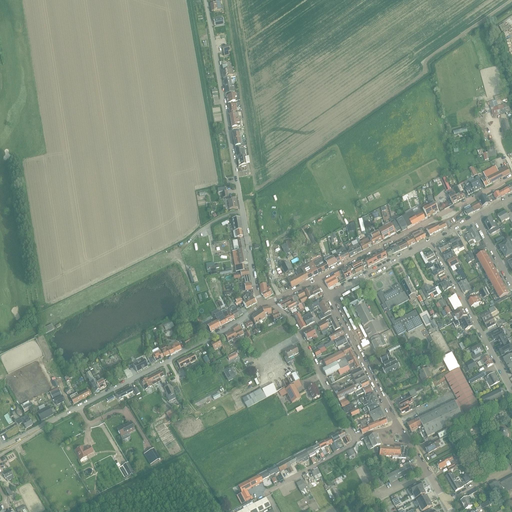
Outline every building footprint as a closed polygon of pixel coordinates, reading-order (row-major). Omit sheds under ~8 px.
[(215,0),(216,3),(210,4),(211,11),(220,10),(222,9),(224,9),(223,5),(221,5),(220,0),(215,0)] [(222,71),(223,78),(233,76),(232,73),(234,72),(233,69),(232,69),(222,71)] [(223,79),(226,94),(235,92),(234,87),(232,87),(230,78),(223,79)] [(236,95),(226,96),(227,103),(235,102),(239,101),(238,94),(236,95)] [(228,105),(229,112),(237,111),(236,107),(240,106),(240,103),(238,103),(228,105)] [(497,113),(508,111),(506,103),(496,105),(497,113)] [(229,114),(230,121),(239,120),(241,119),(241,116),(238,117),(238,113),(229,114)] [(239,120),(230,121),(232,128),(232,129),(237,129),(237,127),(240,126),(239,120)] [(501,122),(504,132),(510,131),(507,121),(501,122)] [(240,143),(242,143),(241,138),(240,138),(240,134),(238,135),(238,134),(233,135),(232,135),(234,146),(235,147),(242,146),(242,145),(240,145),(240,143)] [(235,148),(237,159),(244,158),(244,156),(245,155),(244,149),(241,150),(241,147),(240,147),(235,148)] [(247,158),(244,158),(237,159),(238,166),(241,166),(241,167),(245,166),(245,164),(249,163),(248,157),(247,158)] [(481,179),(485,187),(510,174),(507,167),(499,170),(497,166),(483,173),(485,177),(481,179)] [(472,182),(470,184),(474,192),(481,189),(476,180),(472,182)] [(474,192),(470,184),(468,181),(466,182),(467,186),(465,187),(467,190),(466,190),(468,195),(474,192)] [(450,199),(453,204),(459,201),(464,198),(462,193),(461,194),(457,186),(452,189),(448,191),(451,198),(450,199)] [(493,194),(490,195),(493,202),(511,192),(508,187),(493,195),(493,194)] [(486,196),(478,200),(479,201),(483,208),(490,203),(493,202),(490,195),(487,197),(486,196)] [(227,201),(229,210),(237,208),(236,199),(227,201)] [(431,205),(428,207),(433,215),(438,212),(436,207),(432,201),(429,202),(431,205)] [(471,205),(470,206),(474,212),(483,208),(479,201),(471,205)] [(401,217),(401,218),(407,228),(427,218),(422,210),(421,206),(418,208),(406,214),(405,214),(401,217)] [(428,206),(422,210),(427,218),(433,215),(428,207),(428,206)] [(465,211),(464,212),(466,216),(467,215),(468,216),(474,212),(470,206),(466,209),(466,210),(465,210),(465,211)] [(498,216),(501,223),(509,219),(511,225),(511,224),(511,217),(510,213),(507,215),(505,212),(498,216)] [(241,230),(242,230),(240,218),(232,219),(234,231),(233,231),(234,238),(242,237),(241,230)] [(407,228),(401,218),(397,220),(397,219),(396,218),(395,219),(395,218),(394,218),(390,221),(396,232),(400,230),(401,231),(407,228)] [(491,220),(485,223),(489,231),(491,234),(497,231),(500,230),(497,223),(494,225),(491,220)] [(426,229),(429,236),(446,227),(444,223),(440,224),(437,226),(437,225),(428,228),(426,229)] [(390,224),(384,227),(389,236),(395,233),(393,228),(390,224)] [(384,227),(378,230),(383,240),(389,236),(384,227)] [(473,230),(468,232),(473,241),(475,240),(476,243),(481,240),(479,237),(478,237),(473,230)] [(425,238),(424,235),(425,234),(424,231),(422,232),(421,231),(416,232),(412,234),(416,243),(425,238)] [(370,235),(368,237),(370,242),(372,246),(382,241),(377,232),(370,235)] [(473,241),(468,232),(465,234),(466,237),(465,238),(468,244),(469,243),(470,246),(475,244),(473,241)] [(408,238),(404,240),(408,247),(415,243),(412,236),(411,235),(407,237),(408,238)] [(367,239),(359,243),(363,251),(371,246),(368,239),(367,237),(367,239)] [(461,249),(464,248),(459,238),(456,240),(456,239),(448,243),(450,249),(451,248),(453,251),(457,248),(458,251),(461,249)] [(505,244),(500,247),(503,252),(511,247),(511,242),(509,238),(503,241),(505,244)] [(232,241),(233,247),(236,246),(237,251),(232,252),(236,271),(244,270),(243,264),(248,263),(245,249),(237,250),(237,249),(244,248),(243,239),(232,241)] [(224,247),(223,244),(225,243),(224,241),(219,243),(220,244),(216,245),(218,251),(224,248),(223,247),(224,247)] [(350,251),(347,253),(350,258),(361,252),(358,244),(356,241),(351,243),(353,247),(349,249),(350,251)] [(397,243),(400,251),(407,248),(404,243),(403,243),(402,241),(397,243)] [(390,247),(391,249),(394,254),(400,251),(397,243),(390,247)] [(286,244),(281,246),(286,255),(291,252),(286,244)] [(446,262),(447,262),(454,258),(447,244),(439,248),(446,262)] [(511,247),(503,252),(506,258),(511,255),(511,257),(511,247)] [(340,250),(336,253),(336,254),(340,261),(348,257),(344,248),(340,249),(340,250)] [(383,251),(378,254),(382,260),(386,258),(383,252),(383,251)] [(428,270),(428,269),(433,267),(432,266),(431,264),(431,263),(436,260),(432,252),(424,256),(425,257),(424,258),(425,259),(426,258),(428,263),(427,264),(426,264),(428,270)] [(477,257),(480,262),(488,257),(485,252),(477,257)] [(336,254),(332,256),(332,257),(336,264),(340,261),(336,254)] [(378,254),(374,256),(377,263),(382,260),(378,254)] [(374,256),(369,258),(373,265),(377,263),(374,256)] [(469,263),(471,268),(474,266),(469,256),(468,256),(465,258),(468,264),(469,263)] [(324,261),(325,264),(328,268),(336,264),(332,257),(329,259),(324,261)] [(480,262),(483,267),(491,263),(488,257),(480,262)] [(303,273),(288,281),(291,288),(328,269),(328,268),(325,264),(324,264),(321,258),(312,263),(306,266),(306,265),(305,265),(303,266),(303,267),(301,269),(303,273)] [(369,258),(364,261),(366,266),(367,265),(368,267),(373,265),(369,258)] [(454,258),(447,262),(450,268),(455,266),(457,269),(459,273),(462,271),(460,268),(458,264),(459,264),(457,260),(455,258),(454,258)] [(351,265),(353,268),(353,269),(361,265),(362,268),(366,266),(364,261),(363,260),(360,262),(360,261),(351,265)] [(291,270),(290,267),(291,266),(290,264),(289,265),(287,262),(280,266),(284,274),(291,270)] [(483,267),(485,272),(493,268),(491,263),(483,267)] [(428,269),(431,268),(435,276),(443,272),(439,264),(433,267),(428,269)] [(218,265),(206,267),(207,270),(209,270),(210,272),(211,276),(217,274),(216,269),(219,268),(218,265)] [(361,265),(353,269),(356,274),(363,270),(362,268),(361,265)] [(350,266),(335,274),(335,275),(337,278),(343,274),(345,279),(356,274),(353,269),(353,268),(352,269),(350,266)] [(493,268),(485,272),(488,278),(496,273),(493,268)] [(248,270),(240,272),(241,278),(241,279),(244,279),(245,285),(250,284),(248,275),(249,275),(248,270)] [(488,278),(491,283),(499,279),(496,273),(488,278)] [(335,275),(335,274),(334,275),(329,278),(325,280),(325,281),(328,288),(333,286),(338,283),(335,278),(337,278),(335,275)] [(491,283),(494,288),(502,284),(499,279),(491,283)] [(402,283),(411,299),(416,297),(407,280),(402,283)] [(447,280),(440,284),(442,288),(444,292),(447,290),(451,288),(447,280)] [(465,280),(458,284),(464,294),(471,290),(465,280)] [(259,285),(261,294),(265,299),(273,294),(269,287),(266,288),(265,284),(259,285)] [(378,294),(383,305),(382,305),(384,310),(385,310),(394,327),(393,327),(398,336),(405,332),(404,331),(406,330),(408,333),(423,325),(418,316),(418,317),(415,311),(395,321),(392,316),(389,311),(409,301),(404,293),(403,293),(399,284),(393,287),(395,291),(384,296),(382,292),(378,294)] [(502,284),(494,288),(497,293),(505,289),(503,284),(502,284)] [(312,287),(309,288),(314,296),(320,292),(318,288),(316,286),(312,288),(312,287)] [(425,290),(423,291),(427,299),(429,297),(428,296),(432,294),(434,297),(438,295),(434,288),(431,289),(429,286),(425,289),(425,290)] [(314,296),(309,288),(303,291),(308,299),(314,296)] [(479,291),(483,298),(489,295),(485,288),(479,291)] [(505,289),(497,293),(500,299),(508,294),(505,289)] [(295,301),(305,296),(303,291),(292,297),(295,301)] [(243,303),(246,309),(256,303),(250,293),(246,296),(243,298),(245,302),(243,303)] [(455,295),(453,297),(446,301),(449,306),(453,312),(462,307),(455,295)] [(308,301),(305,296),(295,301),(298,306),(300,310),(306,307),(304,304),(303,304),(302,303),(308,301)] [(477,304),(480,302),(477,296),(468,301),(471,307),(476,305),(477,305),(477,304)] [(494,303),(496,305),(508,298),(507,296),(494,303)] [(292,297),(284,301),(286,306),(294,302),(292,297)] [(318,306),(320,310),(328,306),(325,301),(324,301),(322,299),(311,305),(313,309),(318,306)] [(441,301),(438,302),(439,304),(441,308),(447,305),(445,301),(444,300),(441,301)] [(285,310),(288,308),(286,306),(284,301),(277,305),(282,309),(283,309),(284,308),(285,310)] [(286,306),(288,308),(288,310),(288,311),(296,307),(298,306),(295,301),(294,302),(286,306)] [(356,306),(353,308),(363,328),(369,339),(370,338),(382,332),(377,321),(372,323),(368,314),(370,313),(368,308),(366,304),(363,306),(362,303),(359,304),(356,306)] [(229,309),(230,311),(235,318),(242,314),(239,308),(237,309),(235,306),(231,308),(230,306),(228,307),(229,309)] [(328,306),(320,310),(322,314),(318,316),(320,320),(331,315),(329,312),(331,311),(328,306)] [(267,314),(271,314),(270,307),(262,308),(262,309),(251,317),(255,325),(256,327),(262,322),(261,321),(265,318),(263,314),(267,313),(267,314)] [(449,307),(444,310),(447,316),(452,313),(449,307)] [(452,314),(454,318),(456,317),(458,320),(466,315),(463,308),(458,311),(452,314)] [(272,315),(274,320),(280,317),(278,312),(275,310),(272,311),(273,314),(272,315)] [(220,311),(214,314),(217,321),(220,326),(226,323),(222,316),(220,311)] [(230,311),(222,316),(226,323),(235,319),(235,318),(230,311)] [(299,311),(293,314),(294,315),(293,315),(297,322),(301,329),(306,327),(307,326),(302,317),(299,311)] [(302,317),(307,326),(314,322),(311,316),(310,313),(309,314),(302,317)] [(481,317),(484,323),(492,319),(489,313),(481,317)] [(468,317),(460,322),(465,330),(472,326),(468,317)] [(334,318),(324,323),(326,328),(324,329),(325,331),(329,329),(329,328),(332,326),(335,331),(340,329),(334,318)] [(492,319),(484,323),(488,329),(496,325),(492,319)] [(492,330),(503,324),(501,320),(496,323),(498,327),(492,330)] [(220,326),(217,321),(207,326),(211,332),(220,327),(220,326)] [(326,328),(324,323),(318,326),(320,331),(321,333),(325,331),(324,329),(326,328)] [(276,335),(279,333),(282,340),(289,336),(284,326),(280,328),(278,324),(272,328),(276,335)] [(45,330),(44,331),(46,334),(54,330),(52,325),(44,328),(45,330)] [(232,330),(233,331),(224,336),(228,343),(232,340),(234,343),(236,341),(235,339),(244,334),(239,325),(232,330)] [(318,338),(316,336),(312,329),(303,334),(307,341),(312,338),(314,340),(318,338)] [(502,330),(491,335),(494,341),(496,340),(497,341),(498,341),(500,344),(506,340),(504,337),(505,337),(505,335),(506,335),(505,334),(504,335),(502,330)] [(340,331),(329,337),(331,341),(330,342),(330,343),(332,342),(332,343),(340,339),(344,337),(341,331),(340,331)] [(200,333),(193,337),(195,341),(202,338),(200,333)] [(195,341),(193,337),(191,334),(187,336),(187,335),(181,338),(186,346),(195,341)] [(371,340),(372,343),(371,343),(375,350),(382,347),(386,345),(381,335),(371,340)] [(328,344),(324,346),(325,347),(326,349),(336,344),(336,345),(335,345),(336,347),(337,347),(339,351),(344,349),(343,347),(343,346),(343,345),(343,344),(347,342),(344,337),(340,339),(332,343),(332,342),(330,343),(328,344)] [(212,343),(210,344),(211,344),(214,351),(215,350),(222,346),(221,345),(223,344),(221,340),(219,341),(218,340),(212,343)] [(509,343),(508,343),(506,340),(500,344),(501,347),(500,348),(501,349),(499,350),(502,356),(511,350),(511,348),(510,345),(511,344),(510,343),(509,344),(509,343)] [(161,350),(162,352),(164,357),(170,354),(170,355),(181,350),(177,343),(167,348),(166,347),(161,350)] [(471,354),(474,360),(481,356),(480,353),(483,352),(480,345),(472,350),(473,353),(471,354)] [(284,358),(287,363),(290,362),(292,361),(290,358),(298,354),(294,346),(285,352),(287,356),(284,358)] [(349,347),(344,349),(342,350),(342,351),(323,361),(326,367),(322,369),(326,377),(338,371),(348,366),(353,364),(351,362),(352,361),(352,359),(355,358),(349,347)] [(153,357),(155,362),(163,358),(159,350),(152,354),(153,357)] [(378,357),(382,363),(382,364),(388,361),(387,360),(387,358),(390,356),(387,350),(382,353),(383,354),(378,357)] [(442,358),(445,365),(449,373),(450,372),(459,367),(452,353),(443,358),(442,358)] [(176,362),(180,369),(196,361),(192,354),(186,357),(176,362)] [(480,361),(482,365),(485,364),(487,368),(493,365),(489,357),(480,361)] [(360,367),(355,358),(352,359),(352,361),(351,362),(353,364),(348,366),(338,371),(340,375),(350,370),(351,370),(351,368),(354,367),(356,369),(360,367)] [(441,358),(426,364),(426,366),(427,368),(443,362),(441,358)] [(144,359),(133,365),(137,372),(148,366),(144,359)] [(385,367),(382,369),(385,375),(399,368),(394,359),(384,364),(385,367)] [(12,371),(20,386),(44,375),(42,371),(44,369),(41,362),(21,371),(19,367),(12,371)] [(223,372),(229,381),(235,378),(230,368),(223,372)] [(419,372),(422,376),(420,377),(422,381),(431,377),(429,372),(427,368),(419,372)] [(351,374),(354,379),(363,375),(361,369),(351,374)] [(422,426),(427,437),(464,419),(467,418),(482,411),(479,404),(459,369),(444,376),(457,400),(456,401),(419,419),(422,426)] [(151,377),(148,379),(147,378),(141,382),(145,390),(152,386),(151,386),(161,381),(159,378),(164,376),(161,371),(157,373),(151,377)] [(478,374),(468,380),(470,384),(481,379),(486,376),(484,371),(478,374)] [(487,377),(485,378),(490,387),(492,386),(499,382),(494,373),(487,377)] [(354,379),(357,385),(366,381),(363,375),(354,379)] [(95,380),(89,384),(91,389),(94,393),(95,392),(96,393),(100,390),(97,386),(95,380)] [(100,384),(97,386),(100,390),(106,387),(104,382),(102,383),(100,381),(99,382),(100,384)] [(357,385),(336,395),(338,400),(352,393),(354,392),(355,393),(369,386),(366,381),(357,385)] [(306,388),(309,393),(309,392),(311,395),(310,395),(310,396),(311,398),(311,399),(312,399),(313,399),(320,396),(317,390),(314,384),(306,388)] [(169,397),(174,394),(170,385),(164,387),(169,397)] [(280,391),(282,395),(283,397),(287,394),(292,403),(300,399),(294,385),(285,390),(284,389),(280,391)] [(372,392),(369,386),(355,393),(356,396),(364,393),(365,395),(372,392)] [(399,409),(402,414),(405,412),(405,413),(412,410),(411,407),(409,408),(407,405),(414,402),(412,399),(417,396),(416,393),(423,389),(422,386),(417,388),(413,390),(413,389),(408,392),(411,396),(398,403),(401,408),(399,409)] [(117,394),(120,400),(123,398),(122,397),(133,391),(130,387),(117,394)] [(49,392),(50,394),(50,395),(52,399),(61,395),(59,390),(58,388),(49,392)] [(261,388),(242,398),(247,408),(266,398),(261,388)] [(87,391),(78,396),(80,401),(90,396),(89,395),(91,394),(89,390),(87,391)] [(500,390),(482,399),(485,406),(504,396),(500,390)] [(80,401),(78,396),(76,393),(70,397),(73,404),(80,401)] [(365,407),(363,408),(363,409),(377,403),(372,393),(359,399),(361,404),(362,403),(364,406),(365,406),(365,407)] [(54,400),(57,405),(65,402),(62,396),(54,400)] [(339,402),(342,406),(342,408),(349,404),(346,398),(344,399),(339,402)] [(21,406),(25,413),(34,408),(32,404),(30,405),(28,402),(21,406)] [(363,409),(363,411),(365,413),(368,412),(369,413),(379,408),(377,403),(363,409)] [(346,414),(349,413),(355,410),(354,407),(352,404),(343,409),(346,414)] [(37,413),(41,421),(53,415),(49,406),(44,409),(37,413)] [(355,410),(349,413),(351,417),(359,413),(358,409),(357,409),(355,410)] [(360,423),(361,424),(357,426),(357,428),(356,428),(357,430),(360,429),(384,419),(384,418),(380,409),(368,414),(370,418),(366,420),(360,423)] [(17,421),(19,425),(22,423),(26,429),(32,425),(29,419),(28,419),(27,416),(17,421)] [(411,432),(422,426),(419,419),(419,418),(407,424),(411,432)] [(384,419),(360,429),(362,434),(386,423),(384,419)] [(117,429),(121,437),(127,433),(128,434),(135,430),(131,423),(122,427),(122,426),(117,429)] [(448,434),(445,428),(437,433),(440,439),(448,434)] [(500,432),(501,432),(500,434),(501,437),(505,438),(505,439),(508,437),(507,437),(508,433),(507,431),(505,430),(505,429),(503,428),(501,430),(500,432)] [(337,434),(337,435),(340,440),(343,438),(346,445),(351,442),(348,436),(347,437),(344,431),(342,432),(341,431),(337,433),(337,434)] [(363,439),(368,450),(380,445),(375,434),(363,439)] [(337,435),(330,439),(336,451),(339,449),(337,445),(341,442),(340,440),(337,435)] [(330,439),(324,442),(327,447),(330,445),(334,452),(336,451),(330,439)] [(424,447),(428,454),(440,446),(438,443),(440,442),(439,439),(434,442),(433,441),(424,447)] [(324,442),(318,445),(321,450),(324,448),(327,454),(329,453),(326,447),(327,447),(324,442)] [(148,452),(144,454),(150,465),(160,459),(152,445),(146,449),(148,452)] [(318,445),(312,448),(316,454),(316,453),(316,452),(318,451),(322,458),(324,457),(321,450),(318,445)] [(87,457),(87,456),(93,453),(90,446),(84,450),(82,447),(75,451),(80,460),(87,457)] [(392,459),(399,459),(400,448),(389,448),(389,446),(387,446),(387,447),(386,447),(386,455),(388,455),(388,457),(392,457),(392,459)] [(309,450),(306,451),(310,457),(316,454),(315,454),(316,454),(312,448),(312,447),(308,449),(309,450)] [(380,447),(379,456),(388,457),(388,455),(386,455),(386,447),(380,447)] [(346,452),(349,457),(355,454),(352,449),(346,452)] [(300,454),(294,457),(297,462),(298,464),(304,461),(310,457),(306,451),(300,454)] [(447,467),(449,471),(456,467),(454,464),(451,465),(449,462),(453,459),(451,456),(437,464),(440,470),(447,466),(448,467),(447,467)] [(294,457),(277,467),(280,473),(287,469),(290,474),(293,472),(290,467),(290,466),(297,462),(294,457)] [(123,466),(128,475),(133,472),(128,463),(123,466)] [(409,464),(403,467),(395,472),(386,476),(390,483),(399,478),(413,471),(409,464)] [(277,467),(267,471),(270,476),(269,476),(271,479),(273,478),(272,475),(275,474),(275,475),(280,473),(277,467)] [(3,474),(5,479),(6,479),(7,481),(14,478),(11,470),(3,474)] [(270,476),(267,471),(238,487),(242,493),(237,495),(241,504),(246,502),(245,500),(249,497),(251,499),(251,500),(253,499),(252,496),(251,496),(250,495),(250,496),(247,490),(262,482),(262,481),(269,476),(270,476)] [(467,476),(467,475),(463,478),(465,481),(461,483),(458,478),(456,479),(452,473),(446,476),(455,492),(471,483),(476,480),(472,473),(467,476)] [(341,479),(346,477),(345,475),(340,477),(328,483),(330,488),(335,485),(335,486),(343,482),(341,479)] [(296,484),(300,492),(306,488),(302,480),(296,484)] [(489,485),(495,496),(503,492),(497,481),(489,485)] [(420,483),(409,489),(412,494),(422,489),(423,489),(420,483)] [(4,486),(9,496),(13,494),(7,484),(4,486)] [(412,494),(409,495),(410,497),(413,496),(415,499),(425,494),(422,489),(412,494)] [(426,496),(416,501),(419,507),(429,501),(426,496)] [(461,500),(466,510),(472,506),(471,504),(473,503),(472,501),(470,496),(468,497),(467,497),(461,500)] [(259,511),(267,508),(269,511),(272,510),(266,498),(238,511),(259,511)] [(429,501),(419,507),(421,511),(426,509),(427,509),(432,506),(429,501)]
